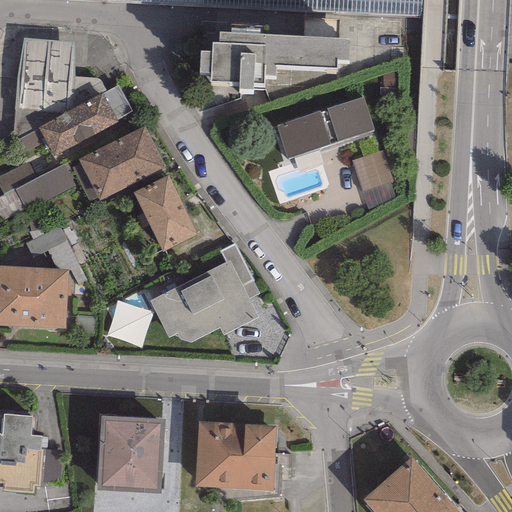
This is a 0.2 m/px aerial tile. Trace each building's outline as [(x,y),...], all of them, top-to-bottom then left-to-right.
[(349,38),(218,33),(218,43),(211,43),(211,52),(200,52),(199,73),(210,73),(210,82),(238,83),(238,89),(253,90),(253,84),(263,84),(263,76),(274,76),(275,65),(336,68),(336,61),(348,61),(349,38)] [(73,42),(22,38),(16,75),(10,143),(38,128),(101,94),(105,92),(102,84),(99,80),(95,79),(70,77),(73,42)] [(105,92),(101,94),(38,128),(45,142),(53,156),(117,122),(115,120),(131,111),(117,85),(105,92)] [(362,97),(275,125),(286,159),(373,131),(362,97)] [(164,168),(143,126),(77,160),(98,201),(164,168)] [(38,128),(10,143),(17,157),(45,142),(38,128)] [(392,181),(383,151),(351,161),(361,192),(389,182),(392,181)] [(27,163),(0,175),(0,189),(3,195),(35,179),(27,163)] [(64,165),(35,179),(3,195),(0,196),(0,218),(2,222),(24,211),(25,213),(74,186),(64,165)] [(168,176),(132,193),(161,252),(196,235),(168,176)] [(394,198),(389,182),(361,192),(368,212),(394,198)] [(219,251),(225,263),(229,261),(247,299),(258,294),(234,244),(219,251)] [(218,328),(223,336),(257,318),(247,299),(229,261),(225,263),(149,302),(168,338),(175,334),(178,338),(190,343),(218,328)] [(0,325),(64,329),(67,270),(0,266),(0,325)] [(39,450),(40,437),(30,436),(31,417),(3,414),(3,416),(0,416),(0,483),(3,483),(2,491),(32,493),(32,486),(38,487),(42,450),(39,450)] [(165,421),(100,416),(95,489),(159,494),(165,421)] [(194,487),(272,491),(275,427),(197,422),(194,487)] [(62,452),(42,450),(38,487),(58,489),(62,452)] [(457,511),(411,457),(361,499),(371,511),(457,511)]
